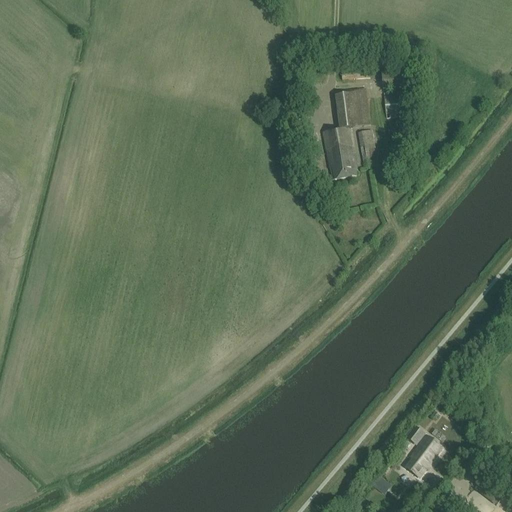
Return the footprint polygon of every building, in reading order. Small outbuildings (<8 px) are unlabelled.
[(380,64),(383,92),(413,89),(410,61),(380,64)] [(341,71),(342,82),(371,80),(370,69),(341,71)] [(306,77),(302,104),(301,108),(312,110),(317,79),(306,77)] [(358,177),(349,129),(371,126),(366,89),(336,93),(340,130),(324,133),(334,181),(358,177)] [(384,94),(387,120),(413,117),(410,91),(384,94)] [(379,167),(373,131),(358,134),(364,170),(379,167)] [(325,183),(317,134),(304,137),(312,186),(325,183)] [(440,416),(435,412),(431,418),(436,422),(440,416)] [(452,424),(449,428),(460,437),(464,433),(452,424)] [(406,439),(417,447),(425,435),(415,428),(406,439)] [(426,436),(418,447),(411,457),(413,459),(406,468),(420,479),(443,449),(426,436)] [(379,478),(373,486),(385,496),(391,487),(379,478)] [(486,496),(483,500),(495,510),(498,505),(486,496)]
